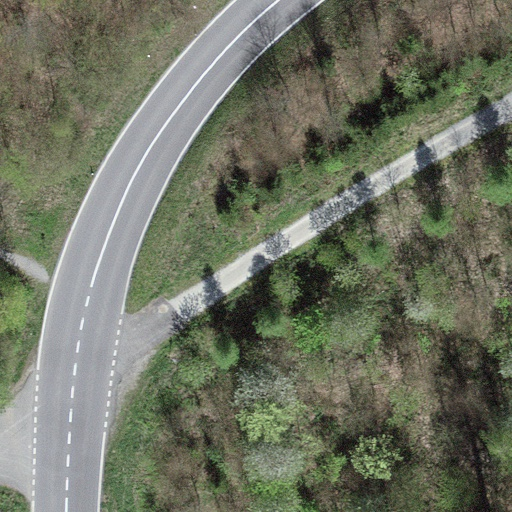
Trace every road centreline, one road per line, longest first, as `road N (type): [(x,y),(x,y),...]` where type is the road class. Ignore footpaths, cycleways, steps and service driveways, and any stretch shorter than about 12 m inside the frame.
road 1 (track): [(511,110),(175,311),(0,440)]
road 2 (tertiary): [(281,0),(197,79),(115,210),(79,335),(67,511)]
